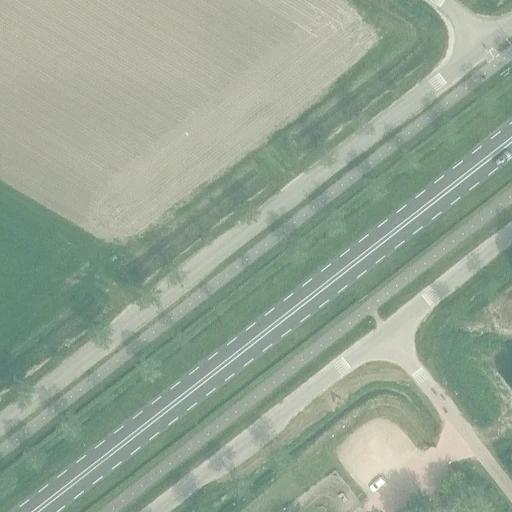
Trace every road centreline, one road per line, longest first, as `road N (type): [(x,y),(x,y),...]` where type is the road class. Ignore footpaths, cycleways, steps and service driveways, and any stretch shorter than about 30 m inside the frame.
road 1 (unclassified): [(482,46),(0,425)]
road 2 (primary): [(511,140),(38,511)]
road 3 (unclassified): [(157,511),(387,333)]
road 4 (unclassified): [(387,333),(511,495)]
road 5 (unclassified): [(387,333),(511,238)]
